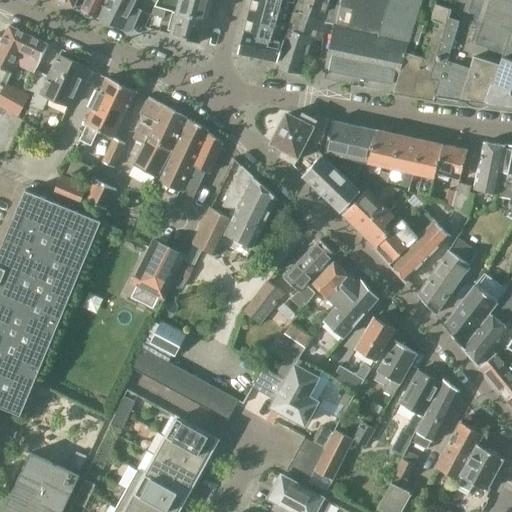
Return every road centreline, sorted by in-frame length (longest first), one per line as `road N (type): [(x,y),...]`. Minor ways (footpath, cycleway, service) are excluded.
road 1 (residential): [(210,92),(511,433)]
road 2 (residential): [(511,125),(210,92)]
road 3 (residential): [(217,511),(251,447),(126,377)]
road 4 (residential): [(210,92),(16,0)]
